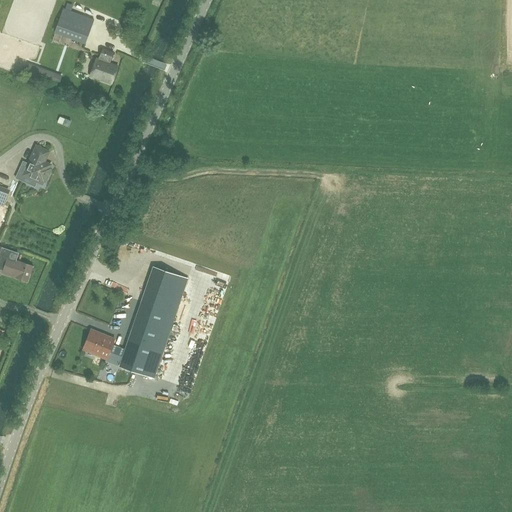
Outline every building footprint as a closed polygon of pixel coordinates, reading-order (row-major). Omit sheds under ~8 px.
[(85,44),(89,32),(94,19),(63,8),(54,33),(85,44)] [(141,51),(151,52),(152,44),(142,43),(141,51)] [(98,57),(111,61),(114,52),(102,48),(98,57)] [(90,76),(111,84),(117,66),(96,58),(90,76)] [(53,80),(55,73),(40,68),(38,75),(53,80)] [(43,180),(45,179),(48,174),(47,171),(50,165),(43,161),(43,162),(42,159),(45,158),(48,151),(36,146),(23,175),(41,183),(43,180)] [(0,205),(3,207),(10,190),(0,185),(0,205)] [(30,274),(32,273),(33,273),(33,272),(34,271),(34,270),(33,269),(33,268),(32,268),(32,266),(15,260),(14,261),(7,259),(3,271),(16,275),(15,277),(27,281),(30,274)] [(124,349),(119,363),(118,366),(154,378),(169,335),(171,327),(188,278),(152,265),(124,349)] [(202,338),(205,328),(194,325),(191,335),(202,338)] [(106,358),(112,344),(114,339),(91,329),(82,349),(106,358)] [(197,348),(190,382),(198,384),(205,350),(197,348)] [(59,366),(65,358),(56,351),(50,359),(59,366)]
